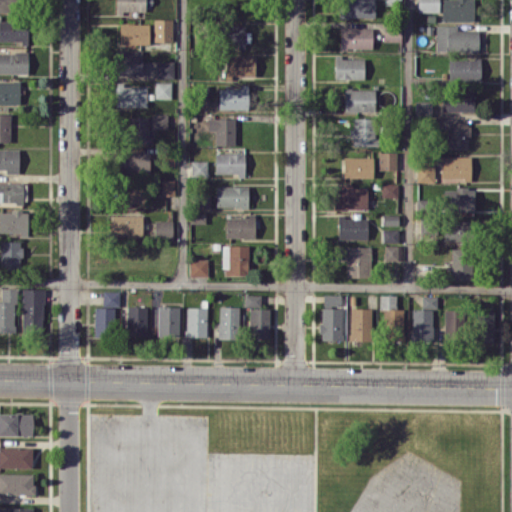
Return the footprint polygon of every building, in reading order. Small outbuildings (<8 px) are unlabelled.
[(145,12),(145,0),(115,0),(116,12),(145,12)] [(375,17),(375,0),(339,0),(339,17),(375,17)] [(417,0),(418,12),(439,11),(438,0),(417,0)] [(441,0),(441,20),(475,21),(474,0),(441,0)] [(172,19),(154,18),(154,41),(172,41),(172,19)] [(0,41),(27,41),(27,20),(0,20),(0,41)] [(149,43),(148,23),(119,24),(119,44),(149,43)] [(245,24),(223,25),(223,46),(246,45),(245,24)] [(479,50),(478,30),(457,30),(457,24),(436,25),(436,51),(479,50)] [(383,41),(400,41),(400,26),(384,26),(383,41)] [(340,48),(372,48),(372,27),(340,27),(340,48)] [(142,74),(141,50),(114,50),(114,75),(142,74)] [(0,73),(28,73),(28,52),(0,52),(0,73)] [(253,55),(225,55),(226,76),(254,75),(253,55)] [(364,79),(364,57),(335,57),(335,78),(364,79)] [(448,79),(480,80),(480,59),(448,58),(448,79)] [(156,78),(174,78),(174,61),(156,60),(156,78)] [(0,81),(0,103),(19,104),(19,82),(0,81)] [(171,98),(171,82),(155,81),(155,98),(171,98)] [(146,84),(116,85),(116,107),(147,106),(146,84)] [(219,108),(249,108),(249,87),(218,87),(219,108)] [(344,110),(374,111),(375,89),(345,88),(344,110)] [(474,109),(474,93),(441,94),(442,110),(474,109)] [(431,100),(415,101),(415,116),(432,115),(431,100)] [(0,141),(10,142),(10,113),(0,112),(0,141)] [(128,116),(129,142),(153,142),(153,129),(168,128),(167,113),(150,114),(150,116),(128,116)] [(235,145),(235,118),(208,117),(207,130),(215,130),(214,144),(235,145)] [(352,146),(377,145),(376,117),(353,118),(353,128),(351,128),(352,146)] [(469,122),(447,122),(447,148),(469,148),(469,122)] [(0,168),(6,169),(6,173),(18,173),(19,149),(0,148),(0,168)] [(149,152),(118,151),(118,171),(149,171),(149,152)] [(378,169),(396,169),(396,151),(378,152),(378,169)] [(215,173),(238,172),(238,176),(245,175),(244,152),(215,153),(215,173)] [(344,177),(373,176),(373,156),(343,157),(344,177)] [(470,156),(440,156),(440,179),(471,179),(470,156)] [(207,177),(207,160),(191,160),(191,176),(207,177)] [(416,182),(434,182),(435,165),(417,164),(416,182)] [(161,195),(174,195),(174,179),(162,179),(161,195)] [(0,201),(26,202),(26,182),(0,181),(0,201)] [(131,202),(146,202),(145,182),(119,183),(120,205),(131,205),(131,202)] [(398,183),(381,183),(382,197),(398,196),(398,183)] [(367,208),(367,186),(353,186),(353,184),(334,184),(334,209),(367,208)] [(215,206),(247,207),(248,186),(216,185),(215,206)] [(444,188),(444,210),(474,210),(474,188),(444,188)] [(23,211),(0,210),(0,231),(22,232),(23,211)] [(205,223),(205,213),(190,212),(190,223),(205,223)] [(142,236),(142,215),(110,214),(110,235),(142,236)] [(398,214),(382,214),(382,224),(398,225),(398,214)] [(255,237),(254,216),(225,216),(225,237),(255,237)] [(367,216),(338,217),(338,239),(368,238),(367,216)] [(154,220),(154,238),(172,239),(173,220),(154,220)] [(471,241),(470,221),(445,222),(445,242),(471,241)] [(382,242),(399,241),(399,228),(382,229),(382,242)] [(21,241),(0,240),(0,269),(21,269),(21,241)] [(248,245),(222,245),(223,275),(248,274),(248,245)] [(398,260),(398,245),(385,245),(385,260),(398,260)] [(347,277),(371,276),(370,246),(346,246),(347,277)] [(451,279),(469,279),(469,248),(451,248),(451,279)] [(207,275),(207,259),(189,259),(189,276),(207,275)] [(21,328),(43,328),(44,288),(22,287),(21,328)] [(16,288),(1,288),(1,301),(0,300),(0,331),(15,332),(16,288)] [(119,290),(102,290),(102,305),(119,305),(119,290)] [(341,294),(321,293),(320,340),(342,340),(343,306),(340,306),(341,294)] [(269,308),(260,308),(260,294),(245,294),(244,306),(250,306),(249,335),(269,335),(269,308)] [(403,308),(396,308),(396,295),(381,294),(381,325),(403,325),(403,308)] [(437,295),(422,295),(421,307),(437,308),(437,295)] [(147,336),(147,306),(126,305),(126,336),(147,336)] [(157,335),(178,336),(179,306),(158,305),(157,335)] [(239,306),(218,305),(218,338),(239,338),(239,306)] [(114,306),(93,307),(94,335),(115,335),(114,306)] [(206,336),(207,307),(186,306),(185,336),(206,336)] [(370,340),(371,308),(350,307),(349,339),(370,340)] [(435,340),(434,308),(412,308),(412,341),(435,340)] [(494,342),(493,313),(478,314),(479,342),(494,342)] [(0,434),(33,435),(33,413),(0,412),(0,434)] [(0,466),(32,467),(32,447),(0,446),(0,466)] [(0,493),(33,494),(33,473),(0,472),(0,493)]
